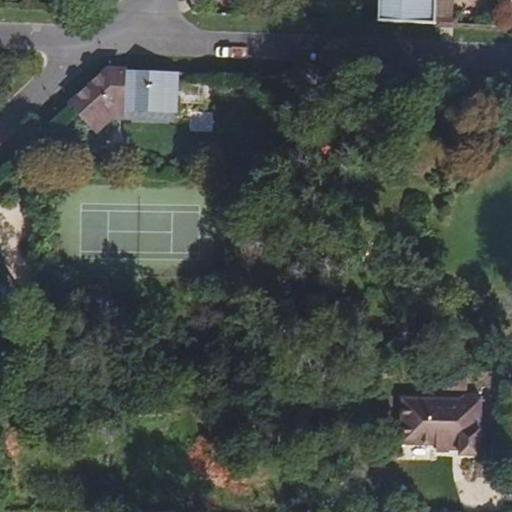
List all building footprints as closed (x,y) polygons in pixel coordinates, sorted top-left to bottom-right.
[(376,0),(376,22),(434,24),(434,0),(376,0)] [(434,0),(434,24),(461,25),(461,0),(434,0)] [(169,74),(102,71),(70,101),(67,104),(85,123),(106,104),(115,104),(115,110),(168,113),(169,74)] [(191,112),(190,130),(211,131),(212,113),(191,112)] [(8,280),(0,284),(0,320),(24,306),(8,280)] [(437,405),(437,400),(421,400),(420,443),(439,443),(438,451),(451,451),(451,443),(464,444),(463,451),(463,457),(482,457),(483,397),(464,397),(464,401),(464,405),(437,405)]
